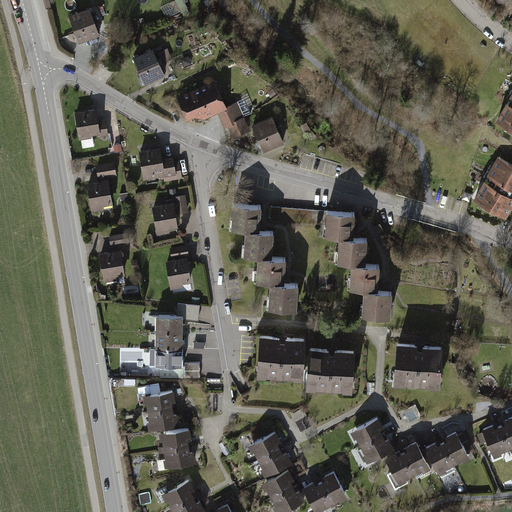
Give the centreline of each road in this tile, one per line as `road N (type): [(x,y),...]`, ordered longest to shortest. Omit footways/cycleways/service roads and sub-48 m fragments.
road 1 (tertiary): [(114,511),(41,71)]
road 2 (residential): [(193,143),(468,222),(511,243)]
road 3 (track): [(427,211),(416,142),(365,108),(253,0)]
road 4 (residential): [(193,143),(225,324),(231,410)]
road 5 (residential): [(41,71),(79,75),(193,143)]
